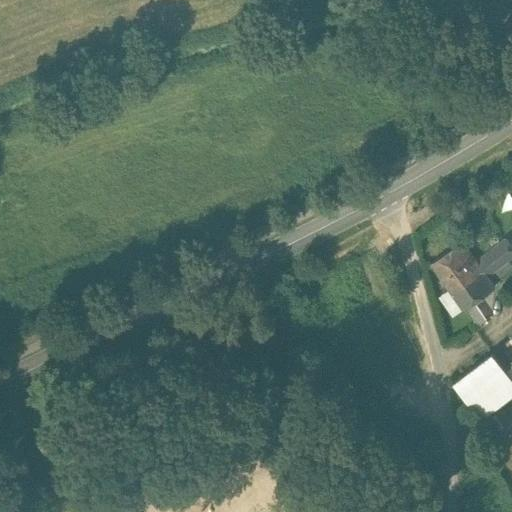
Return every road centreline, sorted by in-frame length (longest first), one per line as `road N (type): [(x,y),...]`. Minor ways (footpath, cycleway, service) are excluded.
road 1 (tertiary): [(388,194),(0,392)]
road 2 (unclassified): [(388,194),(451,427),(451,511)]
road 3 (tertiary): [(511,117),(388,194)]
